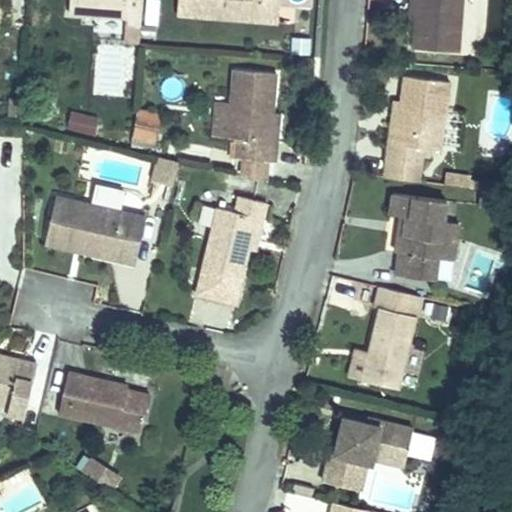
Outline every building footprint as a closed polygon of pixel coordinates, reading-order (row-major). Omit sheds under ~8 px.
[(70,0),(69,11),(126,16),(125,27),(140,28),(141,0),(70,0)] [(177,0),(176,11),(264,17),(265,0),(177,0)] [(279,0),(265,0),(264,17),(278,18),(279,0)] [(420,0),(412,0),(411,22),(419,22),(420,0)] [(461,0),(420,0),(419,22),(416,50),(457,54),(461,0)] [(464,0),(463,16),(477,17),(477,0),(464,0)] [(271,74),(234,70),(228,141),(236,142),(234,159),(272,162),(274,143),(264,143),(267,114),(271,74)] [(450,87),(402,83),(399,110),(407,110),(405,133),(385,131),(381,181),(395,183),(419,186),(422,154),(444,156),(450,87)] [(71,107),(67,125),(112,136),(117,118),(71,107)] [(399,110),(387,108),(385,131),(405,133),(407,110),(399,110)] [(158,114),(139,111),(134,135),(154,139),(158,114)] [(277,115),(267,114),(264,143),(274,143),(277,115)] [(150,181),(172,187),(178,162),(157,157),(150,181)] [(463,182),(445,180),(443,190),(451,190),(461,192),(463,182)] [(445,228),(451,190),(443,190),(419,186),(395,183),(393,198),(406,200),(401,235),(396,234),(393,249),(399,250),(395,278),(438,284),(440,265),(445,228)] [(125,208),(58,193),(51,221),(83,229),(78,246),(113,254),(125,208)] [(256,243),(266,204),(240,199),(236,215),(212,209),(191,297),(229,306),(242,249),(245,240),(256,243)] [(143,213),(125,208),(113,254),(132,258),(143,213)] [(83,229),(51,221),(46,239),(78,246),(83,229)] [(458,230),(445,228),(440,265),(452,267),(458,230)] [(256,243),(245,240),(242,249),(254,252),(256,243)] [(395,391),(418,300),(378,290),(373,310),(377,311),(366,359),(354,357),(348,379),(395,391)] [(26,335),(24,355),(54,356),(55,337),(26,335)] [(16,355),(0,351),(0,359),(14,363),(16,355)] [(0,359),(0,399),(6,401),(4,408),(20,412),(25,392),(33,359),(16,355),(14,363),(0,359)] [(127,381),(67,365),(56,408),(140,429),(149,393),(125,388),(127,381)] [(371,427),(359,423),(358,429),(357,429),(369,432),(371,427)] [(404,436),(371,427),(369,432),(357,429),(358,429),(336,424),(327,459),(322,457),(316,481),(342,488),(349,460),(361,463),(368,465),(369,461),(372,450),(398,458),(404,436)] [(398,458),(372,450),(369,461),(396,468),(398,458)] [(88,458),(80,470),(108,488),(116,476),(88,458)] [(361,463),(349,460),(342,488),(354,490),(361,463)] [(0,502),(0,511),(29,511),(44,504),(34,485),(0,502)] [(363,511),(326,503),(324,511),(363,511)]
